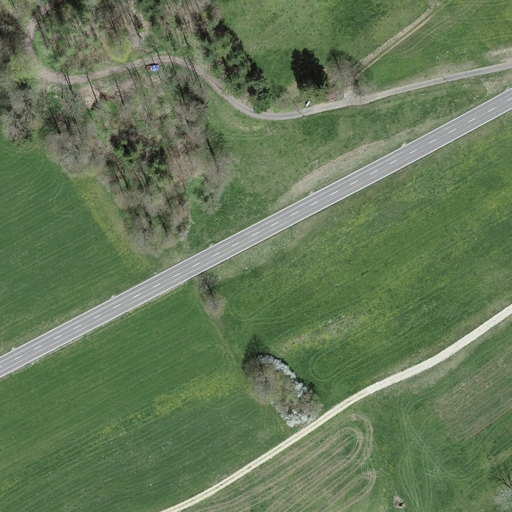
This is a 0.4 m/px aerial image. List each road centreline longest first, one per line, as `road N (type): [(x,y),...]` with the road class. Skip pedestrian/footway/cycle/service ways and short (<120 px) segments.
road 1 (primary): [(0,371),(511,100)]
road 2 (track): [(66,0),(55,41),(73,64),(122,84),(209,89),(267,120),(511,65)]
road 3 (track): [(511,306),(175,511)]
